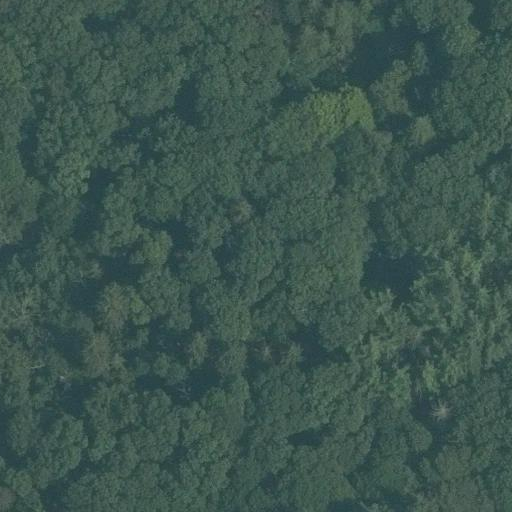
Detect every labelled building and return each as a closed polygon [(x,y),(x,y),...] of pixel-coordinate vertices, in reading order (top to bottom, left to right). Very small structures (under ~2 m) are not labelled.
[(323,0),(331,11),(348,0),(323,0)] [(410,17),(402,20),(405,31),(414,29),(410,17)] [(372,42),(380,68),(406,60),(399,34),(372,42)] [(511,95),(511,74),(481,80),(485,100),(511,95)] [(463,95),(457,75),(423,87),(430,106),(463,95)] [(399,121),(386,108),(363,132),(376,145),(399,121)] [(500,215),(493,196),(460,207),(467,227),(500,215)] [(406,248),(401,228),(367,238),(373,257),(406,248)]
